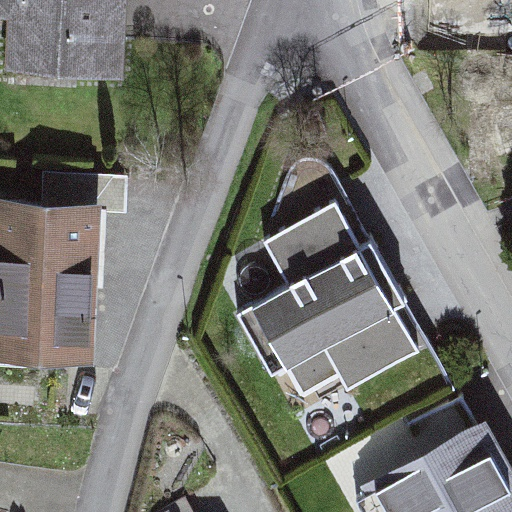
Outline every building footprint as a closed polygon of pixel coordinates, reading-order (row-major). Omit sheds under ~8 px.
[(123,0),(0,0),(0,26),(14,27),(11,88),(118,95),(123,0)] [(511,0),(420,0),(421,23),(511,20),(511,0)] [(425,348),(314,154),(259,251),(294,293),(246,310),(306,415),(425,348)] [(104,204),(0,199),(0,387),(96,391),(104,204)] [(511,511),(511,490),(474,430),(359,502),(365,511),(511,511)] [(0,511),(9,511),(11,506),(0,503),(0,511)]
